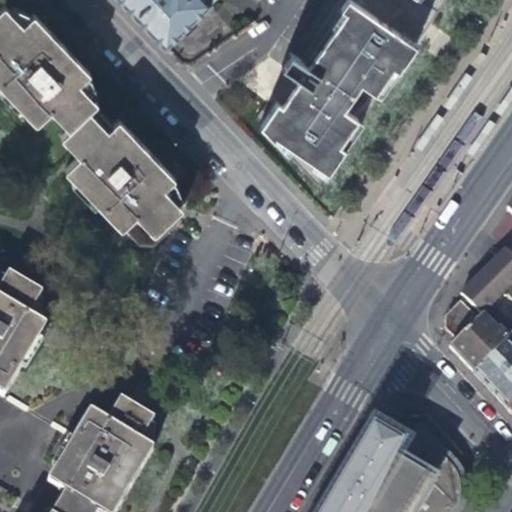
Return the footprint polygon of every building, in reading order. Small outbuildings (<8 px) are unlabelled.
[(211,0),(116,0),(162,47),(211,0)] [(342,0),(300,62),(288,54),(283,61),(278,68),(290,76),(256,125),(315,187),(443,0),(342,0)] [(0,6),(0,90),(6,97),(8,94),(23,110),(21,113),(32,124),(46,111),(51,116),(65,130),(57,138),(75,156),(60,170),(72,182),(75,179),(90,195),(87,198),(117,230),(132,215),(151,234),(180,206),(162,187),(172,178),(124,127),(115,118),(112,120),(95,102),(98,99),(79,80),(87,72),(79,63),(31,13),(20,24),(2,5),(0,6)] [(466,74),(444,105),(450,109),(473,79),(466,74)] [(511,90),(497,111),(503,116),(511,103),(511,90)] [(437,114),(415,145),(421,150),(444,119),(437,114)] [(490,120),(468,151),(474,156),(497,125),(490,120)] [(143,250),(152,240),(135,225),(127,234),(143,250)] [(503,256),(511,265),(511,260),(505,254),(503,256)] [(511,288),(511,265),(503,256),(484,275),(460,298),(482,319),(492,309),(511,288)] [(0,388),(25,346),(37,326),(21,317),(34,293),(1,272),(0,273),(0,388)] [(446,334),(456,344),(478,322),(462,305),(447,320),(446,326),(446,334)] [(482,319),(478,322),(456,344),(450,350),(464,365),(472,375),(505,342),(511,335),(511,330),(492,309),(482,319)] [(511,358),(511,348),(505,342),(472,375),(483,385),(511,358)] [(488,392),(506,411),(511,405),(511,358),(483,385),(488,392)] [(109,511),(147,449),(134,440),(148,417),(114,396),(100,420),(83,409),(68,435),(53,462),(41,480),(58,490),(46,511),(45,511),(109,511)] [(469,458),(423,409),(375,415),(360,439),(367,443),(325,511),(462,511),(439,487),(469,458)]
